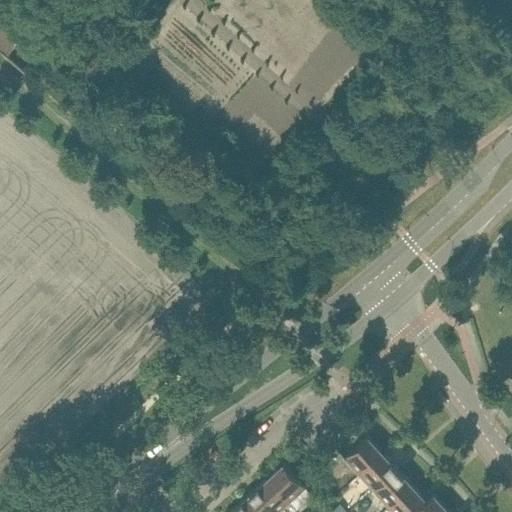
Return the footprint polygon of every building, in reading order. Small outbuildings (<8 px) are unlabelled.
[(0,20),(0,48),(5,53),(19,38),(0,20)] [(383,450),(368,434),(344,456),(359,472),(383,450)] [(373,488),(397,466),(383,450),(359,472),(373,488)] [(306,485),(284,461),(268,476),(289,500),(306,485)] [(320,461),(310,470),(316,476),(322,470),(326,467),(320,461)] [(388,504),(412,482),(397,466),(373,488),(388,504)] [(322,470),(316,476),(324,485),(330,479),(322,470)] [(276,511),(289,500),(268,476),(252,491),(270,511),(276,511)] [(412,511),(427,498),(412,482),(388,504),(395,511),(412,511)] [(270,511),(252,491),(235,506),(240,511),(270,511)] [(443,511),(448,508),(434,492),(427,498),(412,511),(443,511)]
